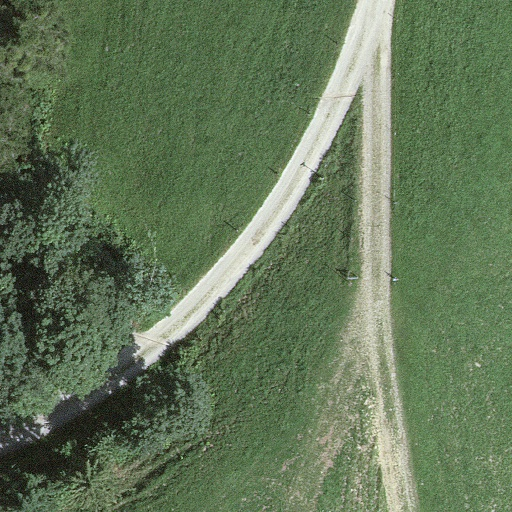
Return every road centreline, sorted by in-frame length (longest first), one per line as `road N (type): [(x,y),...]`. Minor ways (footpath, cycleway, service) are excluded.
road 1 (track): [(365,47),(311,161),(236,264),(113,379),(0,439)]
road 2 (track): [(365,47),(378,325)]
road 3 (track): [(378,325),(405,511)]
